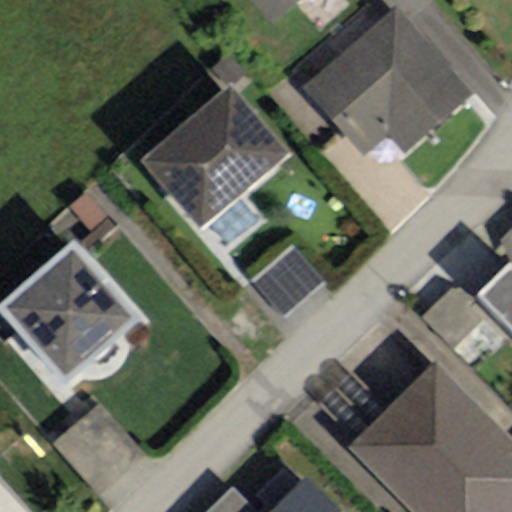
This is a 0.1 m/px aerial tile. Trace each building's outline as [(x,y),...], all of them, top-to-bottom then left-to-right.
[(239,0),(259,25),(290,0),(239,0)] [(380,16),(300,90),(358,153),(381,132),(399,151),(456,98),(380,16)] [(221,96),(132,170),(186,234),(275,159),(221,96)] [(298,253),(263,282),(289,312),(324,283),(298,253)] [(119,324),(60,255),(0,306),(0,327),(49,384),(119,324)] [(511,267),(469,310),(511,353),(511,267)] [(511,470),(421,378),(347,450),(407,511),(507,511),(511,508),(511,470)] [(101,497),(149,456),(105,404),(57,445),(101,497)] [(326,511),(305,490),(283,511),(326,511)]
